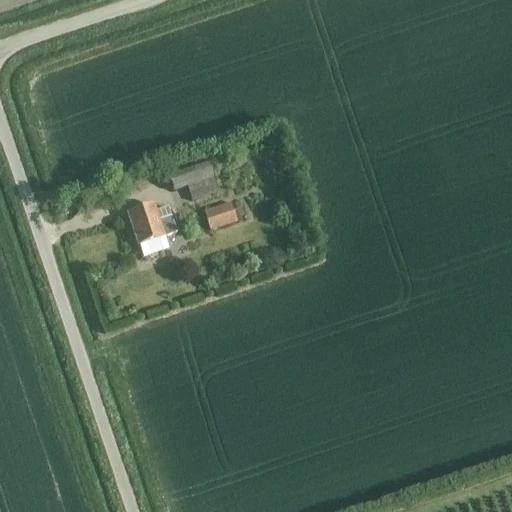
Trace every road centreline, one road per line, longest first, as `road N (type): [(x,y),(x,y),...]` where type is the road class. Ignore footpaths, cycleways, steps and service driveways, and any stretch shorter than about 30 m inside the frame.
road 1 (unclassified): [(134,511),(0,121)]
road 2 (unclassified): [(0,50),(135,0)]
